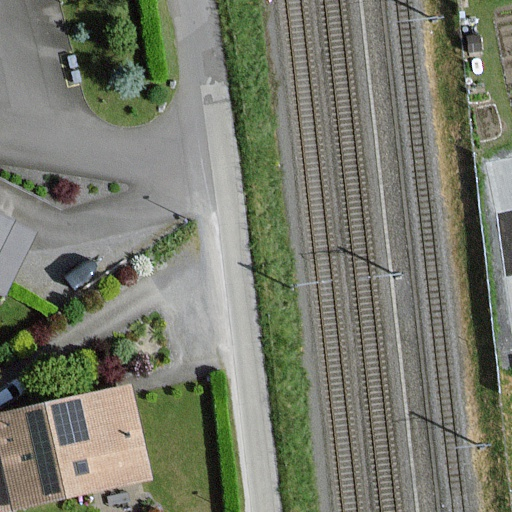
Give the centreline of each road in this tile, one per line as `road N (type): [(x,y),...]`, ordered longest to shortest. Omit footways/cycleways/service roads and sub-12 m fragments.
road 1 (unclassified): [(223,151),(240,237),(268,511)]
road 2 (residential): [(0,89),(53,141),(223,151)]
road 3 (unclassified): [(195,0),(223,151)]
